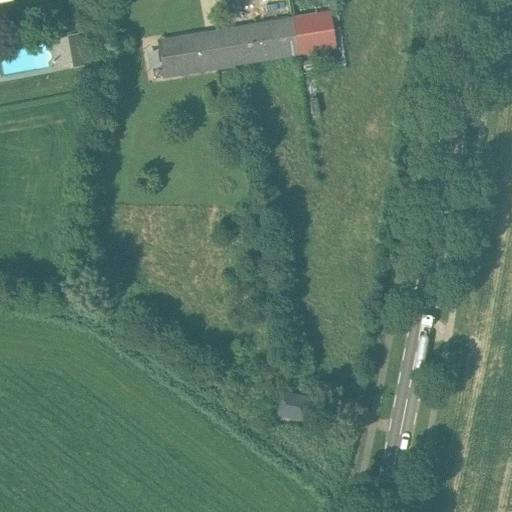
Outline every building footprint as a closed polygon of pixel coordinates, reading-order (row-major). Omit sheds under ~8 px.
[(316,14),(291,18),(297,56),(322,52),(333,50),(327,13),(316,14)] [(227,29),(233,66),(297,56),(291,18),(227,29)] [(197,34),(157,40),(163,78),(203,71),(233,66),(227,29),(197,34)] [(88,67),(84,47),(65,50),(69,70),(88,67)] [(279,392),(274,415),(305,422),(310,398),(279,392)]
